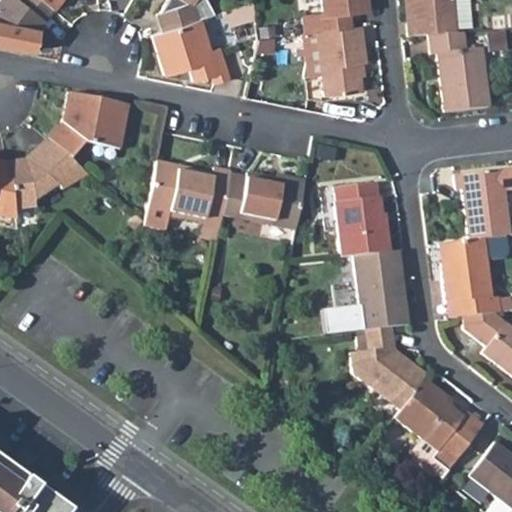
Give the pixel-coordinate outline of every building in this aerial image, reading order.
[(0,0),(0,45),(30,51),(34,30),(44,18),(40,15),(47,6),(38,0),(0,0)] [(38,0),(47,6),(51,9),(57,0),(38,0)] [(165,0),(158,12),(154,13),(160,32),(198,20),(213,15),(208,0),(165,0)] [(300,16),(302,34),(312,32),(349,28),(347,14),(367,11),(365,0),(318,0),(320,13),(300,16)] [(404,20),(406,38),(426,36),(454,34),(451,0),(407,0),(409,20),(404,20)] [(250,3),(227,10),(232,26),(252,20),(250,3)] [(40,15),(44,18),(51,9),(47,6),(40,15)] [(160,32),(149,35),(162,76),(187,68),(191,83),(210,77),(213,85),(227,80),(217,48),(208,51),(198,20),(160,32)] [(318,76),(320,96),(359,91),(356,64),(363,63),(359,27),(349,28),(312,32),(318,76)] [(300,34),(304,76),(318,76),(312,32),(302,34),(300,34)] [(434,55),(441,114),(486,108),(479,49),(462,51),(461,34),(454,34),(426,36),(428,56),(434,55)] [(59,125),(45,140),(68,159),(82,144),(117,150),(125,105),(65,94),(59,125)] [(5,168),(12,209),(33,206),(32,202),(56,185),(59,189),(85,174),(68,159),(45,140),(21,161),(23,166),(5,168)] [(153,162),(143,209),(141,222),(140,227),(162,232),(165,213),(200,220),(198,227),(216,231),(219,216),(226,176),(227,172),(210,169),(209,174),(208,178),(175,172),(175,167),(153,162)] [(0,217),(14,219),(12,209),(5,168),(0,167),(0,217)] [(175,172),(208,178),(209,174),(175,167),(175,172)] [(460,191),(466,242),(480,240),(508,237),(505,205),(503,189),(501,171),(452,176),(454,192),(460,191)] [(226,176),(219,216),(292,231),(301,187),(272,181),(243,175),(242,179),(226,176)] [(272,181),(301,187),(301,183),(273,177),(272,181)] [(331,204),(338,259),(350,257),(386,253),(383,222),(379,222),(376,198),(375,199),(373,184),(331,189),(333,204),(331,204)] [(511,188),(503,189),(505,205),(511,203),(511,188)] [(436,245),(443,305),(458,303),(460,318),(491,315),(497,314),(495,298),(487,298),(480,240),(466,242),(436,245)] [(350,257),(358,331),(362,331),(388,328),(405,326),(398,265),(394,265),(393,252),(386,253),(350,257)] [(443,305),(445,320),(460,318),(458,303),(443,305)] [(511,330),(503,324),(491,315),(460,318),(461,331),(484,348),(479,354),(511,379),(511,330)] [(396,412),(420,381),(424,376),(391,350),(388,328),(362,331),(362,337),(353,338),(355,353),(346,354),(350,375),(396,412)] [(396,412),(391,419),(417,440),(434,453),(427,462),(443,474),(470,438),(454,426),(460,419),(441,405),(445,400),(420,381),(396,412)] [(454,426),(470,438),(480,427),(464,414),(460,419),(454,426)] [(434,453),(417,440),(407,453),(408,458),(437,481),(443,474),(427,462),(434,453)] [(511,459),(491,443),(465,478),(492,499),(509,511),(511,506),(511,459)] [(0,511),(65,511),(32,488),(31,489),(0,466),(0,511)] [(481,511),(508,511),(509,511),(492,499),(481,511)]
